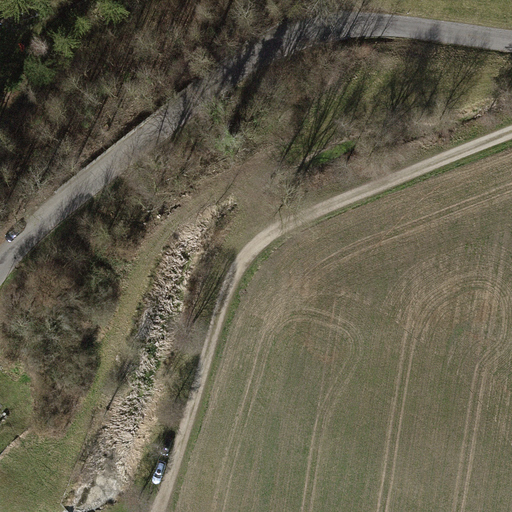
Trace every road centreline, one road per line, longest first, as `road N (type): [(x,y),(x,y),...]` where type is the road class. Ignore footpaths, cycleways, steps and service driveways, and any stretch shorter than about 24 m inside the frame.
road 1 (unclassified): [(511,41),(369,24),(275,47),(137,143),(0,260)]
road 2 (track): [(511,131),(307,215),(247,255),(223,302),(158,511)]
